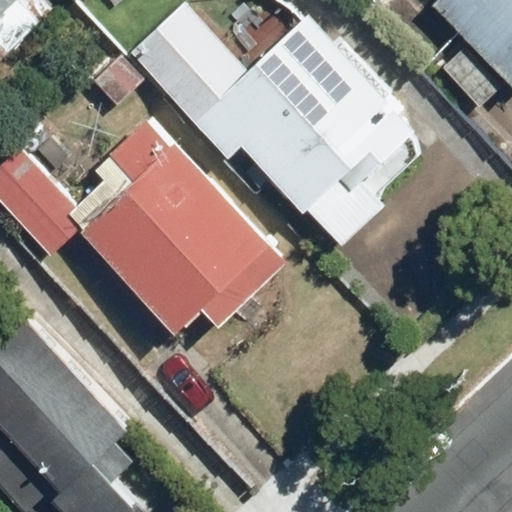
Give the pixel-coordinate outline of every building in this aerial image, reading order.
[(38,0),(4,0),(0,4),(0,52),(46,7),(38,0)] [(83,0),(231,155),(245,141),(308,207),(314,202),(349,238),(391,199),(365,171),(421,119),(313,6),(247,68),(211,30),(207,33),(186,11),(198,0),(83,0)] [(511,0),(436,0),(511,75),(511,0)] [(114,50),(87,76),(113,102),(140,76),(114,50)] [(14,141),(0,155),(0,203),(47,253),(79,222),(180,327),(206,302),(222,319),(289,256),(173,135),(170,138),(145,112),(93,161),(105,174),(74,203),(14,141)] [(50,338),(0,386),(0,457),(53,511),(145,511),(117,483),(156,445),(50,338)]
